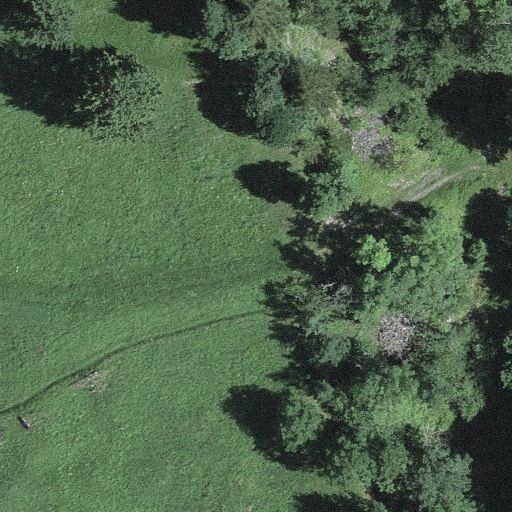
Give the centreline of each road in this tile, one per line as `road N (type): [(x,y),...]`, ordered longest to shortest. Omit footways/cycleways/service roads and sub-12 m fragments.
road 1 (track): [(366,231),(285,259),(112,296),(60,302),(0,287)]
road 2 (track): [(511,177),(500,171),(440,178),(366,231)]
